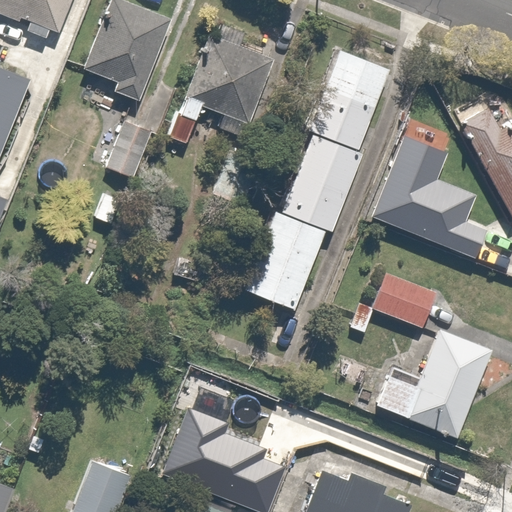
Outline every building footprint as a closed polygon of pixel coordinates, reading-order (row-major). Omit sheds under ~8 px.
[(66,0),(0,0),(0,40),(43,58),(66,0)] [(163,29),(94,0),(92,0),(60,75),(130,105),(163,29)] [(257,69),(192,45),(173,98),(238,121),(257,69)] [(390,70),(339,49),(306,129),(314,132),(357,150),(390,70)] [(39,95),(0,78),(0,136),(17,144),(39,95)] [(511,115),(498,123),(491,109),(459,125),(506,218),(511,215),(511,115)] [(145,138),(107,121),(82,179),(120,195),(145,138)] [(363,155),(314,135),(283,213),(333,233),(363,155)] [(257,158),(226,145),(207,191),(237,204),(257,158)] [(413,189),(399,232),(478,258),(493,215),(413,189)] [(326,231),(276,211),(245,290),(295,309),(326,231)] [(172,254),(167,275),(205,283),(210,263),(172,254)] [(420,300),(371,282),(359,313),(408,332),(420,300)] [(368,370),(350,414),(438,449),(475,356),(423,336),(403,385),(368,370)] [(333,419),(248,388),(230,437),(315,468),(333,419)] [(110,511),(121,486),(83,471),(66,511),(110,511)] [(308,478),(296,511),(399,511),(403,501),(350,484),(347,491),(308,478)]
